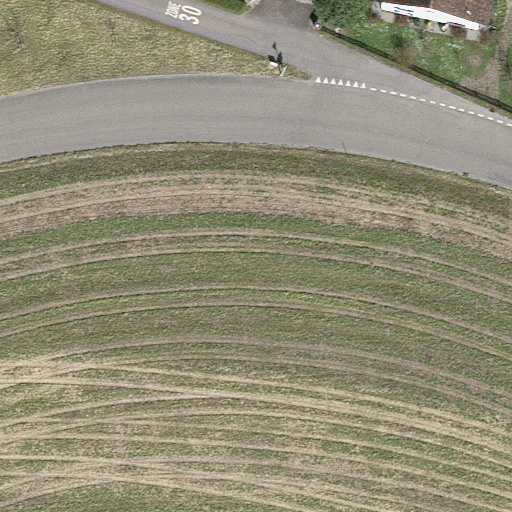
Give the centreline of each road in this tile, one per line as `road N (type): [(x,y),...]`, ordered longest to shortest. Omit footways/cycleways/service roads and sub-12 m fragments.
road 1 (tertiary): [(0,136),(118,117),(210,113),(378,127),(470,147)]
road 2 (residential): [(470,147),(360,74),(138,0)]
